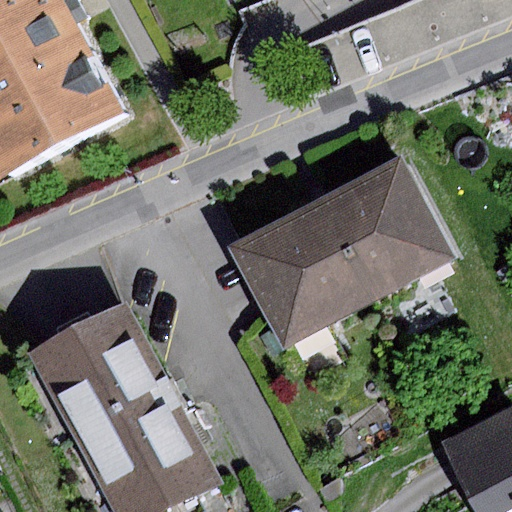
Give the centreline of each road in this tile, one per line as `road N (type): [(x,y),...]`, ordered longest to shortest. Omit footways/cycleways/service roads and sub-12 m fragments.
road 1 (residential): [(511,51),(137,205)]
road 2 (residential): [(296,511),(137,205)]
road 3 (residential): [(137,205),(0,270)]
